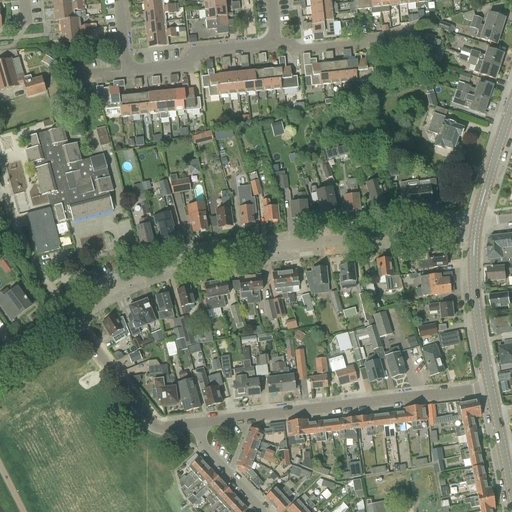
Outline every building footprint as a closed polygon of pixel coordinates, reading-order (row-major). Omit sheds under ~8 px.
[(52,0),(54,10),(82,7),(82,2),(79,2),(79,0),(52,0)] [(149,0),(143,1),(144,13),(173,10),(173,5),(164,6),(163,0),(149,0)] [(204,3),(205,12),(215,11),(215,9),(225,7),(224,0),(213,0),(214,2),(204,3)] [(353,0),(354,3),(355,11),(371,9),(371,14),(372,14),(370,0),(353,0)] [(370,0),(372,14),(380,13),(380,8),(381,8),(380,0),(370,0)] [(380,0),(381,8),(380,8),(380,13),(389,12),(388,7),(390,7),(389,0),(380,0)] [(406,0),(407,5),(416,4),(417,9),(416,0),(406,0)] [(416,0),(417,9),(419,9),(425,5),(425,3),(426,3),(431,2),(430,0),(416,0)] [(310,7),(311,16),(322,15),(322,13),(332,12),(332,14),(338,13),(337,5),(331,5),(331,3),(312,5),(312,7),(310,7)] [(55,22),(60,21),(74,20),(74,12),(83,11),(82,7),(54,10),(55,22)] [(205,12),(206,21),(216,20),(215,17),(226,16),(225,7),(215,9),(215,11),(205,12)] [(144,13),(146,24),(166,22),(165,15),(174,14),(173,10),(144,13)] [(471,22),(480,25),(482,19),(475,17),(473,11),(462,15),(464,20),(471,22)] [(311,16),(312,24),(312,25),(323,24),(323,22),(333,21),(332,14),(332,12),(322,13),(322,15),(311,16)] [(488,14),(484,27),(500,32),(504,19),(488,14)] [(216,20),(206,21),(207,31),(216,30),(217,35),(228,34),(228,28),(234,27),(233,21),(227,22),(226,16),(215,17),(216,20)] [(60,21),(62,33),(90,30),(90,26),(81,27),(80,19),(74,20),(60,21)] [(307,24),(307,30),(312,30),(313,35),(323,34),(323,39),(335,38),(333,21),(323,22),(323,24),(312,25),(312,24),(307,24)] [(146,24),(147,36),(176,33),(175,29),(167,30),(166,22),(146,24)] [(437,29),(448,32),(450,26),(439,22),(437,29)] [(480,25),(471,22),(469,28),(478,31),(480,25)] [(500,32),(484,27),(480,40),(496,45),(500,32)] [(90,30),(62,33),(63,45),(82,43),(82,35),(91,34),(90,30)] [(176,33),(147,36),(148,48),(168,46),(168,38),(176,38),(176,33)] [(419,40),(433,45),(439,47),(441,41),(435,39),(435,37),(422,33),(419,40)] [(430,48),(428,56),(435,58),(437,50),(430,48)] [(462,48),(460,54),(469,57),(498,67),(502,55),(487,50),(485,56),(480,54),(480,53),(471,50),(471,51),(462,48)] [(353,56),(354,61),(356,61),(357,72),(355,73),(356,82),(373,81),(372,69),(366,70),(365,60),(360,61),(360,55),(353,56)] [(45,56),(41,62),(48,67),(52,60),(45,56)] [(469,57),(466,64),(467,64),(475,67),(473,73),(479,74),(494,80),(498,67),(469,57)] [(322,76),(320,65),(316,65),(315,59),(309,60),(309,66),(303,66),(304,78),(310,77),(311,87),(320,86),(319,76),(322,76)] [(0,62),(0,91),(19,86),(18,86),(24,84),(28,98),(45,93),(41,79),(31,81),(30,77),(25,79),(23,73),(16,75),(11,60),(0,62)] [(354,61),(347,62),(348,73),(346,74),(347,83),(356,82),(355,73),(357,72),(356,61),(354,61)] [(347,62),(338,63),(339,74),(337,74),(338,84),(347,83),(346,74),(348,73),(347,62)] [(278,64),(278,69),(280,69),(281,80),(279,80),(280,90),(298,88),(296,77),(291,78),(290,68),(285,69),(284,63),(278,64)] [(338,63),(329,64),(331,75),(328,75),(329,85),(338,84),(337,74),(339,74),(338,63)] [(329,64),(320,65),(322,76),(319,76),(320,86),(329,85),(328,75),(331,75),(329,64)] [(278,69),(271,70),(272,81),(270,81),(271,91),(280,90),(279,80),(281,80),(280,69),(278,69)] [(219,87),(217,76),(214,76),(213,70),(207,71),(207,77),(201,78),(202,89),(208,88),(209,97),(217,97),(217,87),(219,87)] [(271,70),(262,71),(263,82),(261,82),(262,92),(271,91),(270,81),(272,81),(271,70)] [(262,71),(253,72),(255,83),(252,83),(253,93),(262,92),(261,82),(263,82),(262,71)] [(253,72),(245,73),(246,84),(244,84),(245,94),(253,93),(252,83),(255,83),(253,72)] [(245,73),(236,74),(237,85),(235,85),(236,95),(245,94),(244,84),(246,84),(245,73)] [(461,73),(459,80),(469,83),(471,76),(461,73)] [(236,74),(227,75),(228,86),(226,86),(227,96),(236,95),(235,85),(237,85),(236,74)] [(227,75),(217,76),(219,87),(217,87),(217,97),(227,96),(226,86),(228,86),(227,75)] [(105,110),(119,109),(122,109),(121,98),(120,98),(119,98),(118,88),(119,88),(118,82),(112,82),(113,88),(103,89),(104,98),(97,99),(98,105),(104,104),(105,110)] [(181,85),(181,90),(183,90),(185,102),(182,102),(183,112),(200,110),(199,98),(194,99),(193,89),(188,90),(187,84),(181,85)] [(464,84),(461,93),(487,101),(491,89),(478,84),(476,89),(471,87),(464,84)] [(181,90),(174,91),(175,103),(173,103),(174,112),(183,112),(182,102),(185,102),(183,90),(181,90)] [(174,91),(165,92),(166,103),(164,104),(166,119),(169,119),(168,113),(174,112),(173,103),(175,103),(174,91)] [(487,101),(461,93),(456,91),(453,101),(460,103),(460,101),(471,104),(469,110),(483,114),(487,101)] [(155,105),(156,114),(159,114),(160,120),(166,119),(164,104),(166,103),(165,92),(156,93),(158,104),(155,105)] [(147,115),(156,114),(155,105),(158,104),(156,93),(147,94),(149,105),(146,106),(147,115)] [(432,106),(437,107),(434,93),(426,95),(429,106),(430,106),(432,106)] [(138,116),(147,115),(146,106),(149,105),(147,94),(139,95),(140,106),(137,107),(138,116)] [(129,117),(138,116),(137,107),(140,106),(139,95),(130,96),(131,107),(128,108),(129,117)] [(120,118),(129,117),(128,108),(131,107),(130,96),(120,97),(120,98),(121,98),(122,109),(119,109),(120,118)] [(460,138),(463,129),(454,125),(447,122),(447,123),(443,122),(445,118),(434,114),(428,132),(438,136),(434,147),(443,150),(444,147),(453,150),(454,148),(456,149),(458,144),(456,142),(458,137),(460,138)] [(283,122),(273,125),(275,136),(286,134),(283,122)] [(95,130),(100,147),(107,145),(109,145),(104,127),(95,130)] [(334,129),(336,136),(342,135),(340,127),(334,129)] [(110,178),(109,178),(103,156),(81,162),(76,144),(68,146),(63,128),(28,137),(31,149),(25,151),(29,165),(33,164),(35,169),(42,196),(47,195),(49,203),(53,202),(58,223),(72,220),(73,222),(113,211),(109,193),(113,192),(110,178)] [(205,134),(192,137),(194,145),(207,142),(205,134)] [(325,151),(327,160),(348,154),(346,146),(325,151)] [(363,170),(359,158),(352,161),(355,172),(363,170)] [(190,161),(193,174),(202,173),(199,159),(190,161)] [(223,166),(225,176),(238,173),(236,166),(230,168),(229,164),(223,166)] [(321,167),(325,180),(332,177),(328,165),(321,167)] [(255,173),(247,175),(253,197),(262,195),(255,173)] [(278,177),(280,190),(288,189),(287,176),(278,177)] [(350,189),(351,197),(344,197),(346,213),(359,212),(357,196),(357,188),(356,188),(354,176),(346,177),(347,189),(350,189)] [(170,182),(173,195),(191,191),(188,178),(170,182)] [(429,181),(417,183),(420,206),(432,204),(432,202),(438,201),(435,179),(429,180),(429,181)] [(377,180),(365,184),(373,210),(385,206),(382,195),(389,193),(385,180),(378,183),(377,180)] [(166,181),(158,183),(162,198),(171,196),(166,181)] [(149,182),(142,184),(144,191),(151,190),(149,182)] [(420,206),(417,183),(406,184),(406,183),(399,184),(402,205),(408,205),(408,207),(420,206)] [(144,191),(142,184),(132,186),(136,201),(145,199),(143,192),(144,191)] [(313,204),(318,203),(321,216),(336,212),(331,189),(316,192),(315,188),(309,189),(313,204)] [(224,227),(225,229),(230,228),(231,226),(232,226),(228,198),(230,198),(229,191),(221,193),(223,210),(216,211),(219,228),(224,227)] [(29,213),(24,193),(13,195),(18,216),(29,213)] [(297,194),(298,202),(290,203),(292,219),(307,218),(305,194),(297,194)] [(250,196),(244,196),(246,207),(239,208),(241,225),(254,224),(252,207),(250,196)] [(268,200),(262,201),(264,222),(278,221),(277,207),(269,208),(268,200)] [(140,205),(143,216),(149,214),(147,204),(140,205)] [(203,206),(193,207),(187,208),(188,216),(190,225),(192,224),(193,232),(207,230),(203,206)] [(29,226),(36,255),(60,249),(49,208),(38,211),(38,214),(31,216),(33,225),(29,226)] [(170,212),(157,216),(152,217),(155,226),(157,225),(162,240),(174,237),(172,228),(174,228),(170,212)] [(136,228),(141,245),(141,246),(153,243),(148,225),(147,226),(146,219),(140,221),(141,227),(136,228)] [(488,240),(487,258),(491,260),(491,264),(509,262),(508,259),(511,259),(511,234),(491,237),(488,240)] [(428,255),(429,262),(418,263),(419,270),(437,268),(437,267),(446,266),(445,259),(446,258),(446,253),(428,255)] [(394,291),(392,277),(393,277),(392,270),(391,270),(389,259),(377,261),(379,278),(385,277),(386,292),(394,291)] [(341,282),(342,290),(355,288),(353,265),(352,265),(350,264),(346,264),(345,266),(339,267),(340,277),(339,279),(339,281),(341,282)] [(504,267),(488,268),(489,282),(506,280),(505,274),(508,274),(511,273),(511,264),(509,265),(507,265),(507,267),(504,267)] [(312,272),(304,273),(311,296),(328,293),(327,287),(325,268),(324,268),(323,267),(319,267),(318,269),(312,269),(312,272)] [(291,271),(284,272),(287,294),(292,293),(291,288),(298,287),(296,272),(291,272),(291,271)] [(287,300),(287,294),(284,272),(277,273),(277,274),(272,275),(274,290),(275,290),(276,294),(282,293),(283,301),(287,300)] [(255,275),(249,276),(253,304),(253,305),(260,304),(259,291),(262,291),(260,276),(255,276),(255,275)] [(420,278),(421,289),(416,290),(417,298),(450,294),(450,293),(452,292),(450,275),(420,278)] [(253,304),(249,276),(244,276),(244,278),(238,279),(241,299),(246,298),(248,315),(254,315),(253,305),(253,304)] [(220,280),(214,281),(220,309),(225,308),(223,296),(228,295),(225,281),(220,282),(220,280)] [(220,309),(214,281),(209,282),(209,284),(204,285),(207,298),(204,299),(206,312),(220,309)] [(375,298),(372,284),(365,286),(368,300),(375,298)] [(182,288),(182,290),(177,291),(183,315),(189,313),(187,306),(194,304),(190,288),(187,288),(187,287),(182,288)] [(11,295),(7,290),(0,294),(0,305),(11,321),(30,306),(26,300),(27,300),(25,297),(24,298),(17,288),(15,289),(17,291),(11,295)] [(337,292),(329,294),(334,314),(342,312),(337,292)] [(366,293),(359,295),(365,322),(372,320),(366,293)] [(492,309),(509,306),(509,309),(511,308),(511,301),(509,302),(508,293),(489,296),(490,303),(491,303),(492,309)] [(308,294),(300,297),(305,313),(313,311),(308,294)] [(155,298),(159,313),(157,313),(160,322),(173,318),(167,295),(155,298)] [(281,299),(272,301),(276,319),(285,317),(281,299)] [(135,306),(134,306),(136,313),(142,311),(145,318),(144,319),(147,326),(157,322),(154,314),(151,315),(146,301),(141,303),(139,303),(135,304),(135,306)] [(271,301),(263,303),(267,322),(276,320),(271,301)] [(445,305),(445,303),(428,306),(429,313),(440,311),(441,320),(453,318),(451,304),(445,305)] [(243,327),(237,305),(230,307),(236,329),(243,327)] [(136,313),(134,306),(129,308),(131,314),(128,315),(127,318),(129,323),(132,324),(135,331),(147,326),(144,319),(145,318),(142,311),(136,313)] [(346,318),(358,315),(357,308),(345,310),(346,318)] [(373,317),(379,338),(392,334),(385,313),(373,317)] [(511,332),(511,313),(494,316),(492,319),(494,332),(496,335),(511,332)] [(102,323),(110,336),(115,345),(130,336),(126,327),(122,330),(114,317),(113,318),(112,316),(108,319),(108,320),(102,323)] [(184,339),(186,347),(206,342),(205,338),(201,339),(200,335),(193,337),(187,316),(178,319),(183,335),(184,338),(184,339)] [(172,328),(175,339),(183,335),(178,319),(173,320),(174,326),(172,328)] [(368,334),(369,337),(373,351),(381,348),(375,325),(366,328),(355,332),(355,333),(349,334),(354,351),(353,351),(356,362),(357,362),(358,368),(363,366),(362,361),(366,359),(363,348),(360,349),(358,340),(357,337),(368,334)] [(435,325),(417,328),(419,338),(437,335),(437,332),(446,331),(445,325),(435,326),(435,325)] [(160,330),(150,334),(154,344),(164,340),(160,330)] [(292,339),(301,343),(305,335),(297,331),(292,339)] [(352,349),(347,333),(335,337),(340,353),(352,349)] [(440,344),(441,348),(454,346),(452,334),(444,336),(445,343),(440,344)] [(132,341),(136,351),(153,344),(150,336),(148,337),(149,340),(140,343),(139,339),(132,341)] [(186,347),(184,339),(175,341),(178,352),(186,350),(186,347)] [(285,340),(287,359),(294,358),(292,339),(285,340)] [(505,346),(499,347),(500,353),(501,358),(502,365),(511,363),(511,339),(504,341),(505,346)] [(201,344),(190,346),(191,354),(203,351),(201,344)] [(444,372),(436,345),(421,349),(430,377),(444,372)] [(382,348),(381,348),(373,351),(373,352),(374,352),(375,356),(366,359),(368,363),(364,364),(365,368),(359,370),(362,382),(369,380),(369,383),(375,381),(377,383),(381,382),(382,379),(384,379),(377,355),(383,354),(382,348)] [(307,380),(303,350),(294,351),(298,381),(307,380)] [(128,356),(131,363),(141,360),(138,352),(128,356)] [(405,374),(399,353),(385,357),(391,378),(405,374)] [(281,393),(276,355),(272,356),(271,357),(271,359),(270,359),(273,378),(267,379),(268,395),(281,393)] [(276,355),(281,393),(295,392),(293,376),(289,376),(288,368),(285,369),(284,363),(283,363),(283,357),(277,358),(276,355)] [(220,357),(222,370),(230,369),(229,356),(220,357)] [(317,378),(310,379),(311,390),(326,388),(326,384),(328,384),(325,358),(314,359),(317,378)] [(219,359),(211,361),(214,371),(216,371),(218,379),(224,378),(219,359)] [(352,367),(344,369),(342,359),(329,363),(332,373),(335,372),(339,387),(356,381),(352,367)] [(243,368),(247,398),(259,396),(258,381),(250,382),(249,377),(255,377),(254,367),(250,368),(249,360),(242,361),(243,368)] [(80,371),(73,361),(53,376),(60,387),(80,371)] [(165,399),(166,406),(167,406),(167,408),(171,407),(172,405),(176,405),(174,388),(169,389),(167,365),(160,366),(162,375),(162,377),(164,389),(165,389),(166,399),(165,399)] [(149,377),(162,375),(160,366),(148,368),(149,377)] [(203,369),(203,368),(195,371),(205,408),(211,406),(209,396),(208,396),(206,390),(208,390),(203,369)] [(247,398),(243,368),(234,370),(235,379),(240,378),(241,383),(233,384),(235,399),(247,398)] [(209,389),(203,369),(208,390),(206,390),(208,396),(209,396),(211,406),(222,403),(217,387),(221,386),(219,379),(211,381),(212,385),(210,386),(211,389),(209,389)] [(164,389),(162,377),(153,378),(154,390),(152,390),(153,400),(157,400),(160,400),(161,407),(166,406),(165,399),(166,399),(165,389),(164,389)] [(68,380),(60,387),(57,389),(61,397),(73,386),(68,380)] [(192,380),(184,382),(192,410),(200,408),(192,380)] [(192,410),(184,382),(176,384),(184,412),(192,410)] [(97,435),(117,419),(100,393),(95,396),(91,389),(66,408),(70,415),(68,417),(77,430),(89,422),(97,435)] [(461,421),(472,418),(480,417),(478,407),(479,406),(478,402),(477,402),(477,401),(476,401),(474,400),(472,401),(471,402),(458,405),(458,406),(455,407),(457,413),(459,412),(460,417),(458,418),(458,416),(451,417),(451,415),(437,418),(438,425),(461,420),(461,421)] [(427,407),(429,426),(436,426),(434,406),(427,407)] [(424,407),(414,408),(417,431),(421,430),(420,422),(426,422),(424,407)] [(404,409),(404,413),(405,424),(411,423),(412,432),(417,431),(414,408),(404,409)] [(404,413),(393,414),(395,434),(400,433),(399,425),(405,424),(404,413)] [(393,414),(381,416),(382,427),(389,426),(390,434),(395,434),(393,414)] [(381,416),(369,417),(371,436),(376,436),(375,428),(382,427),(381,416)] [(371,436),(369,417),(357,419),(358,430),(366,429),(367,437),(371,436)] [(454,428),(455,434),(474,430),(472,418),(461,421),(462,427),(454,428)] [(354,419),(342,420),(344,440),(349,439),(348,431),(355,430),(354,419)] [(342,420),(330,422),(332,433),(338,432),(339,440),(344,440),(342,420)] [(306,421),(296,422),(299,445),(304,444),(303,436),(308,436),(307,425),(306,421)] [(299,449),(299,445),(296,422),(286,423),(288,438),(293,438),(294,446),(296,446),(296,450),(299,449)] [(330,422),(318,423),(321,443),(325,442),(324,434),(332,433),(330,422)] [(318,423),(307,425),(308,436),(315,435),(316,443),(321,443),(318,423)] [(258,426),(252,427),(251,429),(249,429),(246,438),(260,443),(263,435),(263,436),(272,435),(272,434),(271,430),(269,430),(262,431),(258,426)] [(464,436),(466,444),(477,441),(474,430),(455,434),(456,438),(464,436)] [(246,438),(242,447),(264,455),(266,452),(258,449),(260,443),(246,438)] [(278,445),(277,448),(287,450),(286,441),(283,441),(278,445)] [(459,452),(460,457),(479,453),(477,441),(466,444),(467,450),(459,452)] [(242,447),(239,456),(253,462),(255,457),(263,460),(264,455),(242,447)] [(441,449),(432,450),(431,451),(433,462),(443,460),(441,449)] [(288,450),(278,451),(279,461),(282,462),(289,461),(288,450)] [(479,453),(460,457),(461,461),(469,459),(471,467),(482,465),(479,453)] [(253,462),(239,456),(235,466),(238,467),(237,469),(240,473),(246,473),(253,480),(256,477),(250,470),(253,462)] [(178,481),(181,489),(206,466),(199,458),(188,468),(191,472),(185,478),(184,476),(178,481)] [(294,458),(292,464),(298,466),(300,460),(294,458)] [(303,460),(301,466),(311,470),(310,459),(303,460)] [(441,461),(434,463),(433,463),(434,466),(435,474),(444,472),(441,461)] [(198,479),(202,483),(212,473),(206,466),(181,489),(184,486),(187,489),(198,479)] [(464,477),(465,483),(484,479),(482,467),(471,469),(472,476),(464,477)] [(192,499),(195,502),(219,480),(212,473),(202,483),(205,487),(192,499)] [(474,485),(476,492),(487,490),(484,479),(465,483),(466,487),(474,485)] [(205,500),(209,504),(226,488),(219,480),(195,502),(195,503),(201,498),(208,491),(212,494),(205,500)] [(321,487),(326,488),(328,483),(320,480),(315,484),(321,486),(321,487)] [(352,481),(354,492),(362,491),(360,480),(352,481)] [(264,499),(271,507),(289,491),(285,487),(279,493),(275,489),(264,499)] [(449,497),(447,487),(440,489),(442,498),(449,497)] [(218,501),(222,505),(233,495),(226,488),(209,504),(212,507),(218,501)] [(469,499),(463,500),(464,505),(470,504),(492,499),(490,489),(487,490),(476,492),(477,497),(469,499)] [(289,491),(271,507),(276,511),(281,511),(290,505),(286,500),(292,494),(289,491)] [(221,511),(228,511),(239,502),(233,495),(222,505),(225,509),(221,511)] [(297,501),(286,511),(301,511),(311,503),(316,499),(312,495),(307,499),(301,505),(297,501)] [(201,498),(195,503),(192,506),(195,509),(204,501),(201,498)] [(479,507),(479,511),(481,511),(491,510),(494,509),(492,499),(470,504),(471,509),(479,507)] [(367,506),(367,511),(385,511),(384,502),(371,505),(370,501),(366,501),(367,506)] [(239,502),(228,511),(243,511),(246,510),(239,502)] [(311,503),(301,511),(308,511),(314,507),(311,503)] [(342,503),(332,511),(343,511),(347,509),(342,503)]
